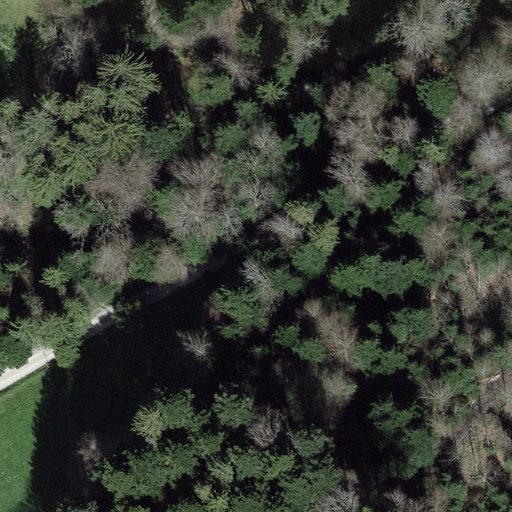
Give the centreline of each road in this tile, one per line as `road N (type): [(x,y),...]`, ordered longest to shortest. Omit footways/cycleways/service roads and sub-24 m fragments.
road 1 (track): [(0,378),(511,93)]
road 2 (track): [(511,373),(385,511)]
